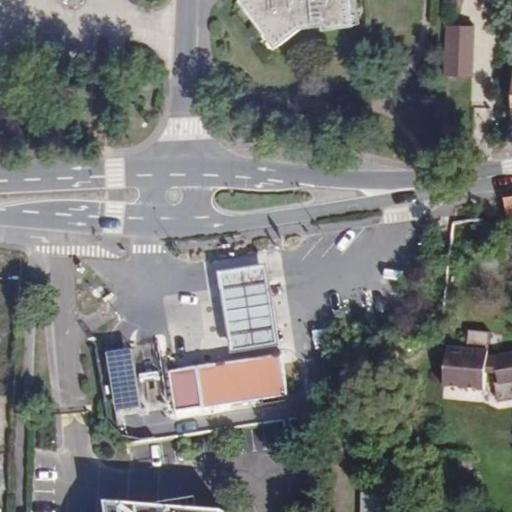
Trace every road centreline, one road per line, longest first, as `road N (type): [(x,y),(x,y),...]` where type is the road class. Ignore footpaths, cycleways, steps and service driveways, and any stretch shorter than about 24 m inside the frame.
road 1 (primary): [(180,195),(511,180)]
road 2 (residential): [(180,195),(187,0)]
road 3 (primary): [(0,196),(180,195)]
